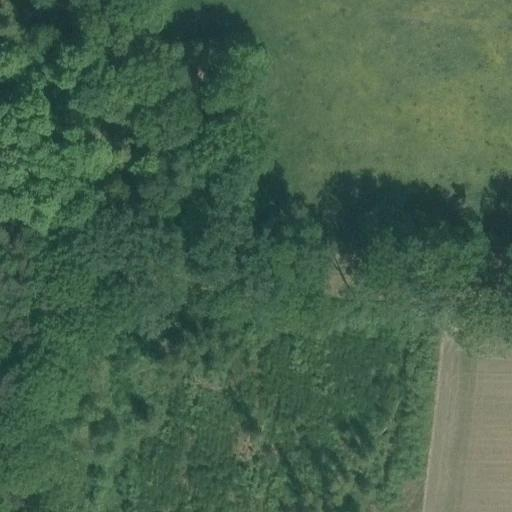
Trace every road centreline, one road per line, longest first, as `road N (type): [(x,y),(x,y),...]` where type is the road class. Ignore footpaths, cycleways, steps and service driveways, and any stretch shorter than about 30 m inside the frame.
road 1 (track): [(511,270),(80,253)]
road 2 (track): [(80,253),(44,511)]
